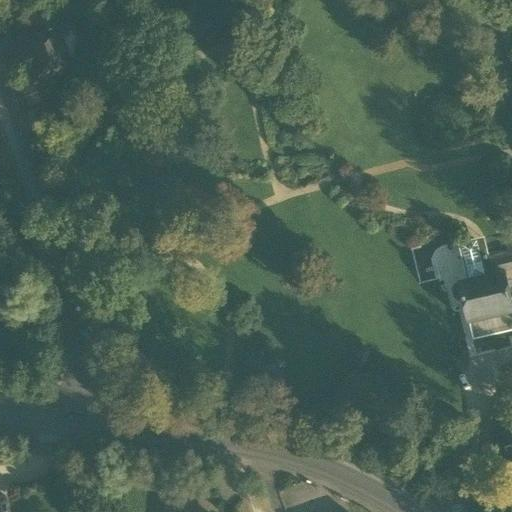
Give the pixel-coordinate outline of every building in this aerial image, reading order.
[(511,0),(505,0),(471,10),(474,22),(506,14),(508,20),(511,18),(511,0)] [(19,39),(32,82),(32,83),(36,81),(68,71),(55,28),(19,39)] [(11,89),(19,111),(43,102),(36,81),(32,83),(32,82),(11,89)] [(70,133),(59,105),(37,113),(47,141),(70,133)] [(456,244),(466,282),(488,277),(484,260),(488,259),(483,239),(456,244)] [(505,273),(505,275),(511,272),(511,253),(488,259),(484,260),(488,277),(505,273)] [(459,284),(460,286),(463,300),(472,339),(511,330),(511,302),(508,285),(505,275),(505,273),(488,277),(466,282),(459,284)] [(455,302),(463,300),(460,286),(451,288),(455,302)] [(352,363),(357,367),(363,365),(367,359),(365,353),(360,349),(354,351),(351,357),(352,363)] [(511,435),(503,437),(506,449),(509,448),(511,447),(511,435)]
